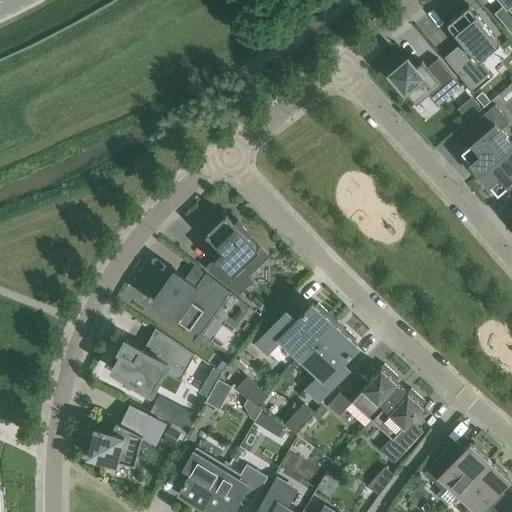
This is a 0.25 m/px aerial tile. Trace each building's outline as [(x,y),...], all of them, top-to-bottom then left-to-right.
[(511,0),(503,0),(506,3),(494,13),(511,33),(511,0)] [(479,59),(499,42),(468,5),(447,23),(462,41),(444,57),(473,92),(493,75),(479,59)] [(402,87),(405,91),(406,90),(416,102),(427,93),(438,105),(461,86),(437,58),(427,66),(422,60),(415,66),(408,57),(389,72),(392,75),(389,78),(399,90),(402,87)] [(500,100),(511,89),(511,76),(494,94),(500,100)] [(476,176),(511,144),(511,142),(500,130),(510,122),(494,104),(469,126),(478,137),(461,151),(470,162),(467,165),(476,176)] [(511,144),(476,176),(485,186),(488,183),(498,194),(511,181),(511,144)] [(238,218),(234,222),(226,213),(206,233),(224,253),(218,258),(216,256),(206,266),(212,273),(239,294),(254,281),(247,274),(266,256),(248,236),(252,233),(238,218)] [(174,270),(163,285),(160,283),(153,294),(156,296),(154,299),(176,314),(174,316),(200,334),(214,314),(204,307),(210,300),(219,306),(230,292),(205,273),(196,285),(174,270)] [(302,358),(334,323),(312,302),(306,308),(305,307),(302,311),(303,312),(296,320),(285,310),(256,342),(267,353),(280,339),(302,358)] [(357,344),(334,323),(302,358),(319,374),(306,388),(319,400),(348,368),(341,361),(348,353),(349,354),(352,351),(351,350),(357,344)] [(125,338),(121,346),(119,349),(122,351),(112,368),(136,382),(135,385),(145,391),(147,388),(152,391),(161,374),(165,377),(167,373),(180,380),(195,353),(156,327),(144,348),(125,338)] [(372,417),(402,385),(396,380),(399,377),(384,363),(368,381),(358,371),(328,404),(339,414),(353,400),(372,417)] [(218,378),(222,372),(213,366),(199,391),(208,396),(205,401),(219,409),(232,386),(218,378)] [(248,377),(236,389),(259,406),(266,398),(268,395),(248,377)] [(408,391),(402,385),(372,417),(392,435),(380,449),(394,462),(422,430),(409,419),(425,401),(411,388),(408,391)] [(285,415),(266,398),(259,406),(279,421),(285,415)] [(315,413),(304,403),(285,425),(296,433),(315,413)] [(156,442),(166,424),(130,405),(121,422),(116,420),(111,430),(95,426),(88,455),(117,462),(117,459),(135,464),(143,435),(156,442)] [(278,425),(264,434),(275,451),(289,442),(278,425)] [(459,493),(490,459),(485,455),(487,454),(475,443),(473,445),(470,442),(459,454),(455,455),(447,447),(424,472),(444,490),(449,484),(459,493)] [(204,505),(228,466),(196,446),(184,466),(191,470),(186,478),(185,478),(183,482),(184,482),(179,489),(182,491),(180,495),(193,502),(195,499),(204,505)] [(490,459),(459,493),(471,504),(463,511),(495,511),(506,501),(498,494),(497,490),(509,477),(506,474),(508,473),(496,462),(494,464),(490,459)] [(240,473),(228,466),(204,505),(209,508),(207,511),(208,511),(230,511),(241,494),(252,501),(268,476),(246,463),(240,473)] [(292,511),(284,507),(295,490),(276,478),(255,511),(292,511)] [(364,478),(353,490),(367,502),(377,490),(364,478)]
